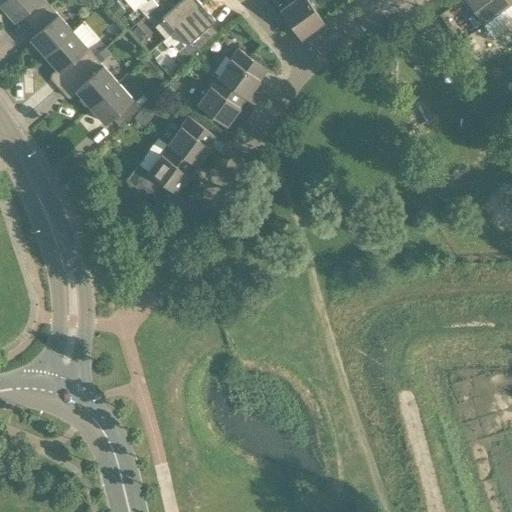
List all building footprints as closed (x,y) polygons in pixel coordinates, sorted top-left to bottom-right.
[(29,24),(50,6),(44,0),(4,0),(0,4),(0,5),(14,21),(21,15),(29,24)] [(163,0),(158,4),(154,8),(174,30),(202,6),(197,0),(163,0)] [(305,0),(271,0),(300,38),(322,22),(305,0)] [(511,0),(463,0),(482,25),(511,3),(511,0)] [(109,8),(118,18),(125,11),(116,2),(109,8)] [(45,56),(72,31),(50,6),(29,24),(37,33),(30,39),(45,56)] [(202,6),(174,30),(161,41),(168,48),(171,45),(178,52),(190,41),(198,49),(217,33),(209,24),(215,20),(202,6)] [(138,26),(132,31),(140,39),(145,34),(138,26)] [(74,75),(95,57),(72,31),(45,56),(59,72),(66,66),(74,75)] [(105,48),(95,57),(101,64),(111,55),(105,48)] [(217,77),(246,98),(253,104),(258,98),(250,93),(267,70),(238,49),(217,77)] [(159,62),(163,58),(156,50),(152,54),(159,62)] [(197,53),(195,54),(193,58),(200,63),(204,58),(197,53)] [(89,107),(117,82),(101,64),(95,57),(74,75),(82,84),(75,90),(89,107)] [(246,98),(217,77),(197,105),(226,126),(246,98)] [(180,86),(173,80),(167,88),(174,94),(180,86)] [(117,82),(89,107),(104,123),(111,117),(119,126),(140,108),(117,82)] [(135,102),(139,107),(147,100),(143,95),(135,102)] [(143,126),(151,114),(141,108),(133,119),(143,126)] [(167,145),(196,166),(217,138),(188,116),(167,145)] [(196,166),(167,145),(148,172),(138,164),(126,181),(158,204),(169,189),(176,194),(196,166)]
